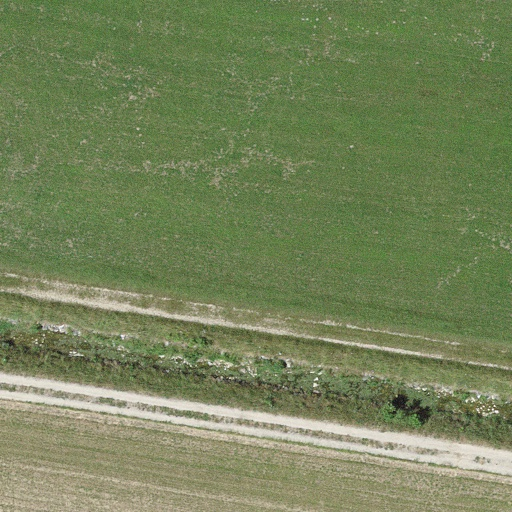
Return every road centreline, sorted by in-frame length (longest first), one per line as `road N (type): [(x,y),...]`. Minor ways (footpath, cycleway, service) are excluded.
road 1 (track): [(0,280),(511,365)]
road 2 (track): [(0,388),(511,469)]
